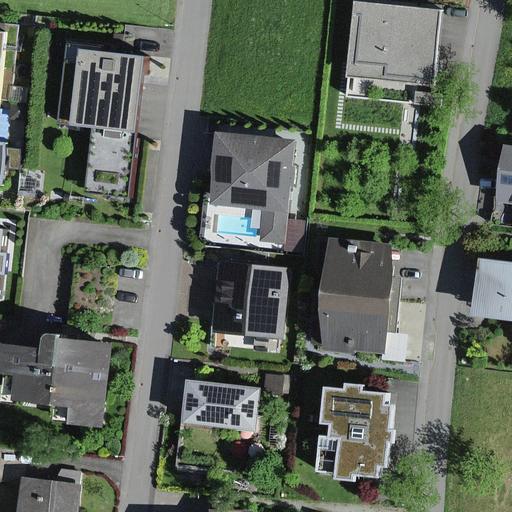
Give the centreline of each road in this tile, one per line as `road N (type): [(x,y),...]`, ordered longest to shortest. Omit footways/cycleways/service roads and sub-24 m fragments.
road 1 (residential): [(200,0),(137,511)]
road 2 (residential): [(495,0),(461,212),(438,511)]
